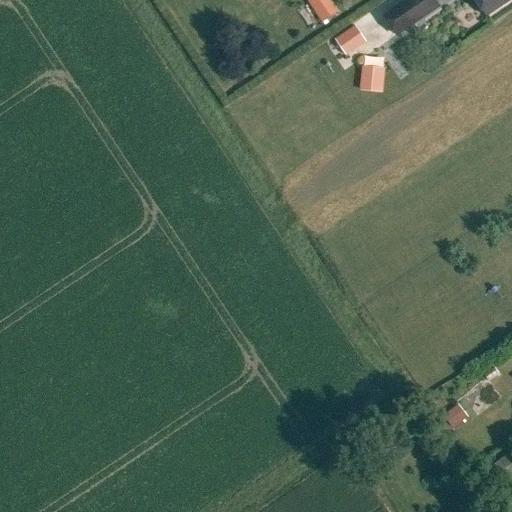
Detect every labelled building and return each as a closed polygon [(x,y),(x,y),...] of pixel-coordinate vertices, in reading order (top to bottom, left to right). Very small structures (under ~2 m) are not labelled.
[(322,21),(338,11),(332,2),(327,5),(323,0),(309,0),(308,0),(322,21)] [(396,35),(421,18),(438,7),(433,0),(407,0),(383,16),(396,35)] [(473,0),(485,17),(511,0),(473,0)] [(355,26),(334,40),(345,55),(365,42),(355,26)] [(362,71),(360,91),(380,93),(382,73),(362,71)] [(450,430),(466,418),(457,406),(441,418),(450,430)] [(490,467),(502,484),(511,476),(511,457),(509,453),(490,467)]
